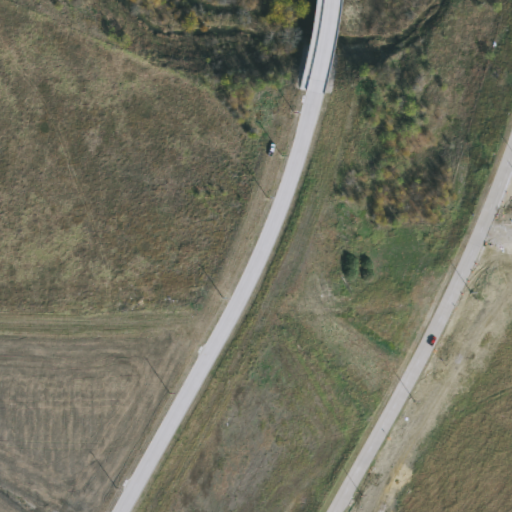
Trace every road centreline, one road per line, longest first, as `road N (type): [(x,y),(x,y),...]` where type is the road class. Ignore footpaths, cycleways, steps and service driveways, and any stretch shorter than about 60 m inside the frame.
road 1 (trunk): [(315,86),(262,257),(120,511)]
road 2 (trunk): [(333,511),(511,167)]
